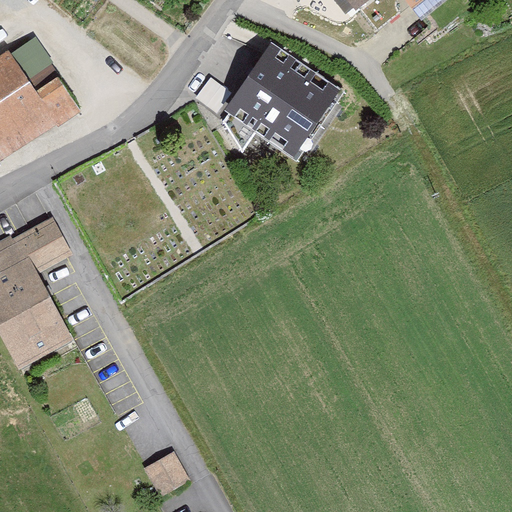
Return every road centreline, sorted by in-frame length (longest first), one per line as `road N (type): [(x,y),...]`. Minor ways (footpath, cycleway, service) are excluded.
road 1 (track): [(229,1),(342,52),(377,79),(413,124),(511,299)]
road 2 (residential): [(0,195),(141,117),(230,0)]
